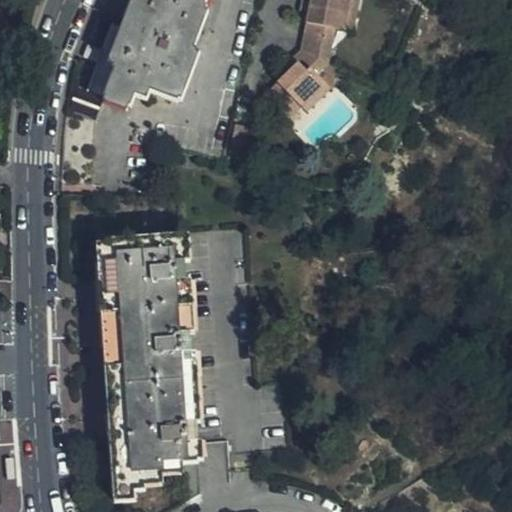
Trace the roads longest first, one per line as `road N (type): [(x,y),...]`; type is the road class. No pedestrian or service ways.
road 1 (tertiary): [(42,511),(32,182),(41,95),(68,0)]
road 2 (motorway): [(0,304),(287,322),(511,315)]
road 3 (motorway): [(511,151),(379,158),(0,146)]
